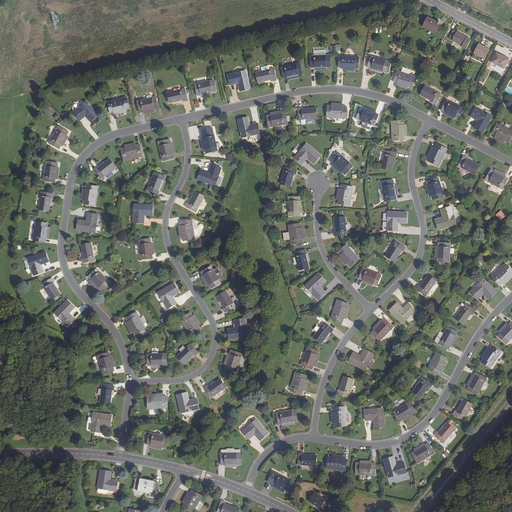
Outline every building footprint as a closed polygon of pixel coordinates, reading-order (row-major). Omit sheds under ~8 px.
[(436,21),(428,17),(423,26),(436,32),(441,22),(436,20),(436,21)] [(453,30),(449,38),(462,45),(461,46),(466,49),(471,39),(466,37),(457,32),(453,30)] [(486,48),(479,44),(474,53),(485,58),(489,50),(486,48)] [(504,68),(509,59),(497,52),(492,62),(504,68)] [(311,56),(311,68),(315,68),(327,67),(331,67),(330,55),(327,55),(315,56),(311,56)] [(339,68),(343,68),(355,69),(359,69),(360,57),(340,56),(339,68)] [(368,68),(372,69),(383,72),(387,73),(390,61),(371,57),(368,68)] [(284,79),(287,78),(299,75),(303,74),(300,63),(281,67),(284,79)] [(277,80),(274,69),(262,71),(256,73),(259,83),(272,80),(272,81),(277,80)] [(240,91),(251,89),(247,71),(236,73),(228,75),(231,85),(238,83),(240,91)] [(394,82),(398,83),(408,86),(412,88),(415,77),(397,71),(394,82)] [(198,96),(201,95),(213,92),(217,91),(214,80),(195,84),(198,96)] [(435,105),(441,94),(425,86),(420,95),(433,101),(432,103),(435,105)] [(188,101),(185,89),(168,93),(170,103),(183,100),(184,102),(188,101)] [(110,113),(114,112),(126,110),(129,109),(127,97),(108,101),(110,113)] [(140,113),(143,112),(155,109),(159,108),(156,97),(137,101),(140,113)] [(447,100),(441,110),(445,112),(455,117),(462,121),(468,111),(447,100)] [(91,122),(99,115),(87,101),(79,108),(73,113),(80,121),(86,116),(91,122)] [(346,119),(347,107),(343,107),(332,106),(328,106),(327,118),(346,119)] [(484,132),(492,116),(475,107),(471,116),(478,120),(474,127),(484,132)] [(302,108),(298,108),(300,120),(306,119),(314,119),(318,118),(317,108),(303,109),(302,108)] [(375,126),(379,115),(376,113),(365,109),(361,108),(357,119),(375,126)] [(288,124),(286,113),(283,113),(271,115),(267,116),(269,127),(288,124)] [(248,117),(238,120),(242,138),(253,135),(260,134),(258,124),(250,125),(248,117)] [(405,140),(405,137),(404,125),(404,121),(392,121),(393,141),(405,140)] [(511,130),(497,123),(492,133),(495,135),(505,140),(509,142),(511,136),(511,130)] [(60,149),(61,146),(67,135),(69,132),(59,126),(49,143),(60,149)] [(213,128),(201,131),(203,138),(206,150),(207,153),(218,151),(214,136),(217,135),(215,128),(213,128)] [(63,147),(70,137),(67,135),(61,146),(63,147)] [(163,161),(174,158),(173,155),(171,143),(170,139),(158,142),(163,161)] [(314,164),(321,156),(307,144),(300,153),(299,152),(295,158),(303,165),(308,159),(314,164)] [(437,144),(435,147),(430,158),(428,161),(439,166),(447,149),(437,144)] [(143,156),(140,145),(136,145),(125,148),(121,149),(124,161),(143,156)] [(396,157),(397,153),(385,151),(382,168),(392,170),(395,157),(396,157)] [(331,162),(334,164),(343,173),(345,175),(353,166),(339,153),(331,162)] [(468,157),(464,155),(459,166),(474,174),(479,165),(467,159),(468,157)] [(98,166),(94,169),(102,178),(116,167),(110,159),(99,168),(98,166)] [(55,182),(56,179),(58,167),(58,163),(47,162),(44,181),(55,182)] [(341,175),(343,173),(334,164),(332,167),(341,175)] [(202,170),(198,180),(216,186),(219,175),(222,168),(212,165),(209,172),(202,170)] [(296,174),(297,170),(286,167),(280,184),(290,187),(294,174),(296,174)] [(503,189),(508,178),(505,177),(494,172),(491,170),(485,180),(503,189)] [(158,195),(160,192),(164,180),(166,176),(155,172),(148,190),(158,195)] [(427,181),(428,184),(432,196),(433,200),(444,196),(438,177),(427,181)] [(385,202),(397,200),(396,196),(394,184),(393,181),(382,183),(385,202)] [(98,187),(87,185),(86,189),(84,200),(83,204),(95,206),(98,187)] [(354,187),(342,185),(341,189),(339,200),(338,204),(350,206),(354,187)] [(54,194),(42,192),(39,210),(49,211),(51,198),(53,198),(54,194)] [(188,203),(186,206),(196,212),(205,197),(196,192),(189,204),(188,203)] [(289,216),(301,216),(301,213),(301,201),(301,197),(289,197),(289,216)] [(153,216),(153,205),(135,204),(134,215),(134,216),(134,223),(144,223),(145,215),(153,216)] [(436,220),(439,230),(456,224),(453,214),(451,207),(441,209),(443,217),(436,220)] [(495,214),(500,220),(505,216),(500,210),(495,214)] [(406,224),(407,213),(389,212),(388,231),(398,232),(398,223),(406,224)] [(79,220),(77,230),(95,233),(97,222),(98,215),(88,213),(87,221),(79,220)] [(334,232),(335,236),(347,235),(345,217),(335,218),(336,232),(334,232)] [(192,220),(180,222),(181,226),(183,237),(183,241),(195,239),(192,220)] [(45,242),(46,239),(47,227),(48,224),(36,222),(33,241),(45,242)] [(303,243),(303,239),(301,228),(301,224),(289,225),(291,245),(303,243)] [(153,259),(152,255),(151,243),(151,239),(139,240),(141,260),(153,259)] [(404,251),(406,247),(396,241),(386,257),(395,262),(402,250),(404,251)] [(439,242),(439,246),(438,258),(438,262),(449,263),(450,243),(439,242)] [(82,259),(83,263),(95,261),(91,243),(81,245),(84,259),(82,259)] [(338,253),(340,255),(348,265),(350,267),(359,259),(347,245),(338,253)] [(306,250),(294,253),(299,271),(309,268),(306,255),(307,254),(306,250)] [(48,262),(45,252),(28,258),(34,276),(43,272),(41,265),(48,262)] [(346,266),(348,265),(340,255),(338,257),(346,266)] [(500,285),(503,283),(511,275),(511,273),(511,269),(506,263),(492,277),(500,285)] [(201,272),(203,276),(209,286),(211,289),(221,283),(211,266),(201,272)] [(364,268),(359,279),(362,280),(374,285),(377,286),(382,275),(364,268)] [(99,288),(102,291),(110,283),(97,269),(88,277),(91,280),(99,288)] [(326,281),(319,274),(305,286),(313,295),(318,300),(326,293),(320,287),(326,281)] [(417,288),(426,295),(437,281),(429,275),(421,286),(419,285),(417,288)] [(511,277),(511,275),(503,283),(505,285),(511,277)] [(207,287),(209,286),(203,276),(201,277),(207,287)] [(53,278),(43,285),(52,300),(61,295),(54,283),(55,282),(53,278)] [(489,300),(497,292),(484,279),(476,287),(470,292),(478,299),(483,294),(489,300)] [(89,281),(97,290),(99,288),(91,280),(89,281)] [(180,292),(174,283),(158,293),(164,303),(168,309),(177,303),(173,297),(180,292)] [(225,313),(236,307),(226,291),(217,297),(225,308),(223,309),(225,313)] [(332,318),(343,322),(344,319),(348,307),(349,304),(338,300),(332,318)] [(75,308),(68,301),(55,313),(62,321),(67,327),(75,319),(69,314),(75,308)] [(398,303),(390,310),(403,323),(416,311),(409,303),(403,309),(398,303)] [(476,311),(466,304),(455,318),(464,324),(472,313),(473,314),(476,311)] [(126,318),(128,322),(134,332),(135,335),(146,330),(137,313),(126,318)] [(201,329),(199,326),(193,316),(191,313),(180,319),(190,335),(201,329)] [(201,325),(195,315),(193,316),(199,326),(201,325)] [(228,330),(230,340),(248,337),(246,326),(245,319),(235,321),(236,328),(228,330)] [(385,319),(382,322),(374,330),(372,333),(380,341),(393,327),(385,319)] [(373,328),(374,330),(382,322),(381,320),(373,328)] [(511,322),(509,324),(501,333),(499,336),(507,343),(511,337),(511,322)] [(332,333),(334,330),(324,323),(314,338),(322,343),(330,332),(332,333)] [(499,331),(501,333),(509,324),(507,323),(499,331)] [(448,327),(444,333),(439,344),(449,349),(451,346),(456,336),(458,332),(448,327)] [(444,333),(441,331),(435,341),(439,344),(444,333)] [(199,353),(191,344),(177,357),(184,364),(194,355),(195,356),(199,353)] [(502,353),(493,346),(490,349),(484,358),(482,362),(491,368),(502,353)] [(302,366),(312,370),(314,366),(318,355),(319,351),(308,347),(302,366)] [(481,356),(484,358),(490,349),(488,347),(481,356)] [(354,352),(349,362),(365,370),(374,354),(365,349),(361,356),(354,352)] [(231,351),(230,354),(226,365),(225,369),(237,372),(242,354),(231,351)] [(114,371),(114,367),(110,356),(109,352),(98,356),(103,374),(114,371)] [(438,375),(440,371),(446,361),(447,358),(437,352),(428,369),(438,375)] [(148,366),(151,366),(163,366),(167,366),(167,354),(148,354),(148,366)] [(486,378),(476,372),(474,376),(469,386),(467,389),(477,395),(486,378)] [(291,391),(302,395),(303,391),(306,379),(307,376),(296,373),(291,391)] [(338,394),(349,397),(354,379),(344,377),(340,390),(339,390),(338,394)] [(433,384),(423,377),(413,392),(421,398),(429,387),(430,388),(433,384)] [(208,386),(205,388),(211,398),(226,387),(220,379),(209,387),(208,386)] [(114,391),(114,386),(103,385),(100,403),(111,404),(112,391),(114,391)] [(189,400),(187,393),(177,395),(181,413),(192,411),(200,409),(197,399),(189,400)] [(167,408),(167,397),(163,397),(152,397),(148,397),(148,409),(167,408)] [(453,414),(464,420),(472,404),(464,399),(457,411),(456,411),(453,414)] [(400,422),(403,420),(413,414),(416,412),(410,402),(393,412),(400,422)] [(345,407),(334,408),(334,412),(335,423),(336,427),(347,426),(345,407)] [(374,428),(385,427),(383,409),(365,410),(366,421),(374,420),(374,428)] [(277,413),(279,425),(282,425),(294,422),(298,422),(296,410),(277,413)] [(111,426),(112,415),(94,413),(91,431),(101,433),(102,425),(111,426)] [(414,416),(413,414),(403,420),(404,422),(414,416)] [(255,435),(260,440),(269,434),(257,420),(256,420),(254,417),(247,423),(246,422),(242,425),(245,429),(242,432),(249,440),(255,435)] [(437,432),(435,435),(443,443),(455,429),(448,423),(438,433),(437,432)] [(147,445),(151,445),(163,448),(166,449),(168,437),(150,433),(147,445)] [(434,453),(429,443),(426,445),(415,451),(412,453),(418,463),(434,453)] [(414,449),(415,451),(426,445),(424,443),(414,449)] [(221,453),(221,465),(224,465),(237,465),(241,465),(241,453),(221,453)] [(299,453),(298,465),(316,466),(317,456),(303,455),(303,453),(299,453)] [(346,471),(347,460),(343,459),(332,458),(328,457),(327,468),(346,471)] [(394,457),(384,460),(389,477),(407,473),(404,463),(396,465),(394,457)] [(360,463),(356,463),(356,474),(375,475),(376,464),(372,464),(360,463)] [(110,480),(111,472),(101,470),(98,488),(108,490),(109,490),(116,491),(118,481),(110,480)] [(273,472),(268,482),(275,485),(285,491),(288,493),(294,482),(273,472)] [(146,492),(148,480),(141,478),(140,479),(136,479),(134,489),(138,490),(138,491),(146,492)] [(155,482),(155,481),(148,480),(146,492),(153,494),(153,493),(157,493),(159,483),(155,482)] [(193,511),(202,496),(192,490),(190,493),(185,504),(183,507),(191,511),(193,511)] [(182,502),(185,504),(190,493),(188,492),(182,502)] [(320,510),(323,511),(330,502),(315,493),(310,501),(321,509),(320,510)] [(226,502),(221,500),(217,511),(236,511),(238,508),(225,504),(226,502)]
